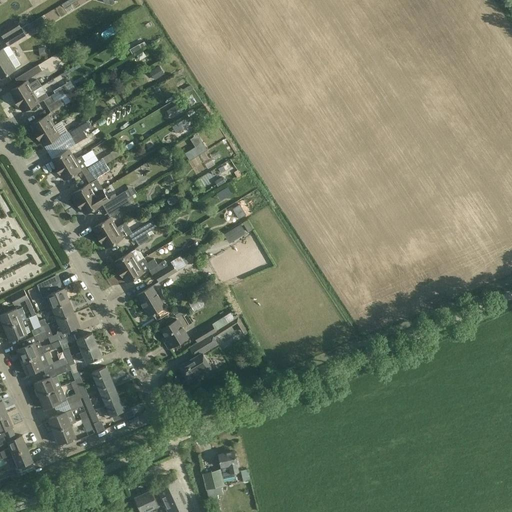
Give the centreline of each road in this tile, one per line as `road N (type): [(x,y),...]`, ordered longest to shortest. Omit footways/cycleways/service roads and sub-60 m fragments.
road 1 (unclassified): [(174,435),(511,295)]
road 2 (residential): [(160,409),(2,141)]
road 3 (residential): [(0,361),(45,458),(160,409)]
road 4 (unclassified): [(5,511),(174,435)]
